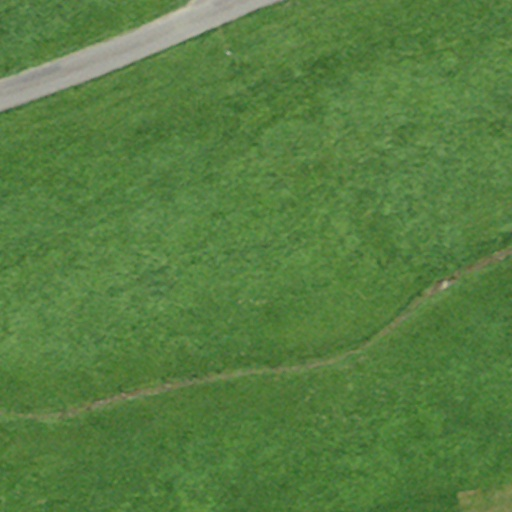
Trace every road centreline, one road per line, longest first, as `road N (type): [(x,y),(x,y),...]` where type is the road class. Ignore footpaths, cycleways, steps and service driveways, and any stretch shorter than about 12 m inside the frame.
road 1 (unclassified): [(0,100),(253,0)]
road 2 (track): [(511,482),(390,511)]
